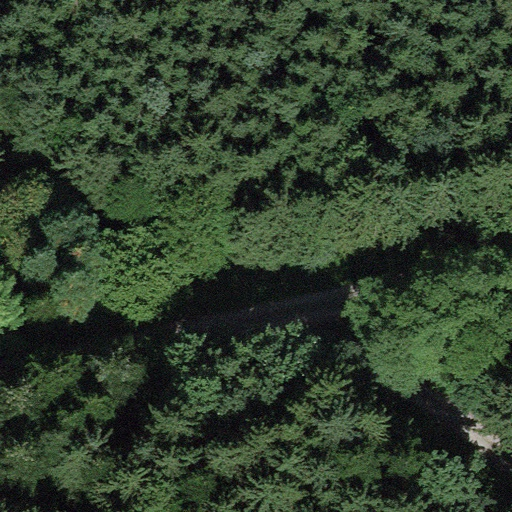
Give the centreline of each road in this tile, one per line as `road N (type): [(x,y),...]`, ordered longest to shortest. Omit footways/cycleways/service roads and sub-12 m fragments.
road 1 (track): [(511,274),(0,375)]
road 2 (track): [(511,452),(398,340),(296,318)]
